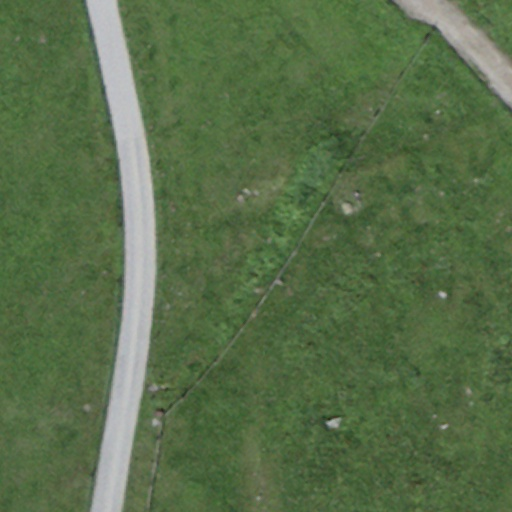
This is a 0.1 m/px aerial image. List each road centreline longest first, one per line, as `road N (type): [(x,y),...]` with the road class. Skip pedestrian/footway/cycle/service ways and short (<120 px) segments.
road 1 (unclassified): [(97,0),(130,146),(140,234),(106,511)]
road 2 (track): [(419,0),(478,45),(511,84)]
